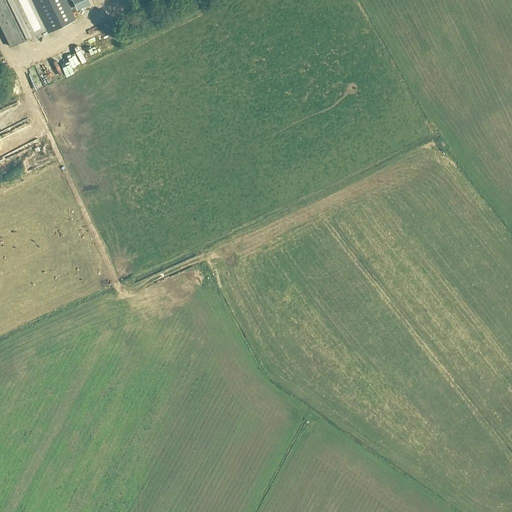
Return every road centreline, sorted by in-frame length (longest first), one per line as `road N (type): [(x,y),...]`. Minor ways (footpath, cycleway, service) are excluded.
road 1 (track): [(17,76),(116,283)]
road 2 (track): [(0,85),(167,0)]
